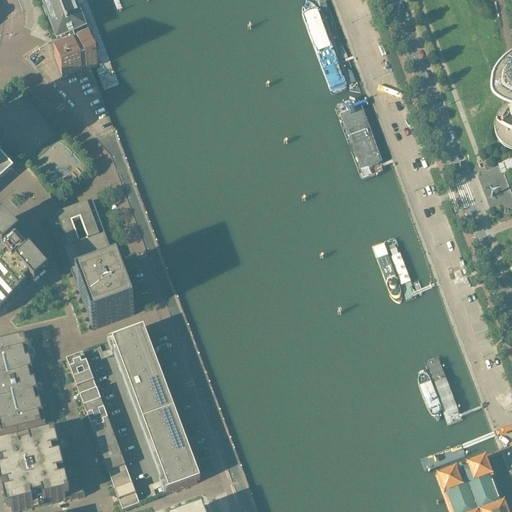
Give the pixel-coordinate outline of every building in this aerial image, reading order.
[(84,32),(71,0),(41,0),(57,41),(69,37),(73,36),(84,32)] [(77,48),(73,50),(54,57),(62,79),(82,72),(81,71),(85,70),(86,71),(97,67),(89,44),(77,48)] [(347,142),(369,134),(357,105),(355,101),(334,108),(347,142)] [(491,126),(488,133),(487,139),(486,148),(488,151),(490,154),(494,157),(502,161),(509,163),(511,163),(511,107),(510,108),(504,112),(496,120),(491,126)] [(362,181),(384,172),(381,166),(369,134),(347,142),(362,181)] [(0,182),(13,171),(0,156),(0,182)] [(51,219),(76,287),(92,332),(134,316),(117,272),(105,238),(92,204),(51,219)] [(48,279),(17,243),(20,240),(4,222),(0,224),(0,316),(32,288),(35,291),(48,279)] [(200,484),(143,332),(140,333),(109,345),(113,354),(124,350),(137,387),(129,390),(134,403),(142,400),(173,482),(162,487),(166,497),(200,484)] [(32,337),(0,344),(0,437),(53,425),(32,337)] [(86,365),(83,355),(66,361),(70,371),(86,365)] [(90,375),(86,365),(70,371),(73,381),(90,375)] [(94,385),(90,375),(73,381),(77,392),(94,385)] [(97,394),(94,385),(77,392),(80,401),(97,394)] [(101,404),(97,394),(80,401),(84,411),(101,404)] [(105,414),(101,404),(84,411),(88,420),(105,414)] [(108,423),(105,414),(88,420),(91,429),(108,423)] [(111,432),(108,423),(91,429),(94,438),(111,432)] [(115,442),(111,432),(94,438),(98,448),(115,442)] [(25,511),(85,498),(70,437),(0,453),(0,466),(10,511),(25,511)] [(119,452),(115,442),(98,448),(102,458),(119,452)] [(122,461),(119,452),(102,458),(105,468),(122,461)] [(506,511),(486,458),(435,477),(448,511),(506,511)] [(126,470),(122,461),(105,468),(109,477),(126,470)] [(129,480),(126,470),(109,477),(112,487),(129,480)] [(133,489),(129,480),(112,487),(116,496),(133,489)] [(136,498),(133,489),(116,496),(119,505),(136,498)] [(124,511),(139,507),(136,498),(119,505),(121,511),(124,511)]
